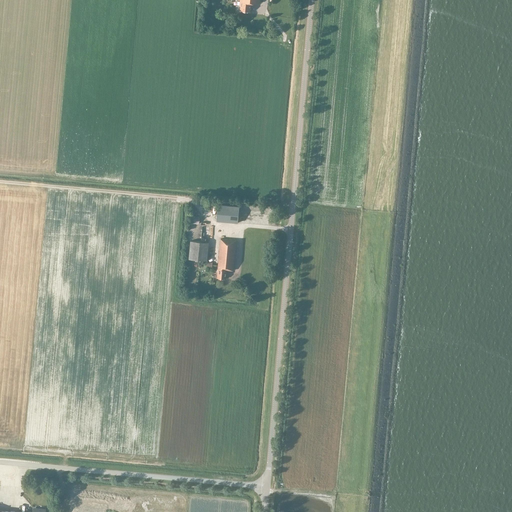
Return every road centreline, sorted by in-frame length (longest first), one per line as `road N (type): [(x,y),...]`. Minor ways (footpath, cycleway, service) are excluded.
road 1 (tertiary): [(266,487),(311,0)]
road 2 (unclassified): [(0,463),(266,487)]
